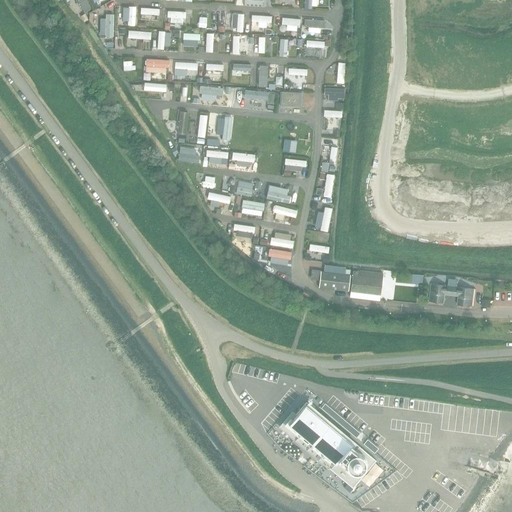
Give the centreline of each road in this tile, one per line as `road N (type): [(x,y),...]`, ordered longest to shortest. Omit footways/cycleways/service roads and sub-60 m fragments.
road 1 (unclassified): [(0,56),(207,325)]
road 2 (unclassified): [(207,325),(314,363),(511,351)]
road 3 (unclassified): [(343,511),(284,470),(247,429),(224,397),(207,325)]
